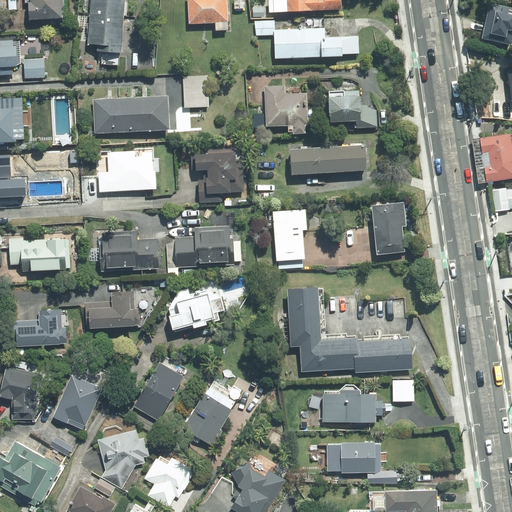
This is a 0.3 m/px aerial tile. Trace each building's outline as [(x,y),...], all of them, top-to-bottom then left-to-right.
[(19,12),(19,0),(6,0),(6,12),(19,12)] [(55,0),(20,0),(21,13),(55,12),(55,0)] [(119,0),(86,0),(85,47),(118,48),(119,0)] [(229,0),(187,0),(188,26),(230,25),(229,0)] [(242,11),(242,0),(232,0),(232,10),(242,11)] [(269,0),(270,11),(344,9),(343,0),(269,0)] [(506,8),(487,4),(479,39),(485,40),(486,35),(499,38),(501,30),(509,31),(511,17),(511,15),(505,14),(506,8)] [(315,27),(274,27),(275,65),(360,65),(360,37),(315,37),(315,27)] [(0,67),(17,67),(16,33),(0,33),(0,67)] [(43,62),(23,63),(24,80),(44,79),(43,62)] [(207,78),(183,78),(183,109),(207,109),(207,78)] [(288,84),(262,87),(266,130),(290,128),(291,135),(311,133),(307,93),(289,94),(288,84)] [(165,85),(85,87),(86,122),(166,120),(165,85)] [(346,94),(326,95),(327,122),(363,121),(363,129),(378,129),(377,89),(345,90),(346,94)] [(8,96),(0,95),(0,131),(9,132),(8,96)] [(511,145),(508,146),(506,134),(479,137),(481,153),(486,153),(488,167),(482,168),(484,182),(511,178),(511,145)] [(150,139),(100,140),(101,160),(91,161),(91,179),(151,178),(150,139)] [(366,144),(294,147),(295,174),(367,171),(366,144)] [(236,149),(196,150),(197,171),(212,170),(213,180),(197,180),(198,204),(222,203),(222,193),(245,193),(245,163),(237,163),(236,149)] [(72,166),(39,166),(39,186),(73,186),(72,166)] [(511,187),(490,191),(493,212),(511,208),(511,187)] [(405,201),(372,205),(378,255),(411,251),(405,201)] [(309,207),(271,210),(276,269),(307,267),(304,225),(310,225),(309,207)] [(68,222),(2,223),(2,249),(23,249),(23,259),(68,259),(68,222)] [(170,267),(235,263),(233,224),(197,226),(197,234),(168,235),(170,267)] [(100,272),(158,269),(157,239),(138,240),(137,230),(98,231),(100,272)] [(166,308),(175,334),(230,315),(217,276),(180,289),(185,302),(166,308)] [(322,283),(291,283),(293,343),(300,343),(301,369),(415,366),(414,334),(324,336),(322,283)] [(91,329),(136,328),(135,290),(111,291),(111,306),(91,306),(91,329)] [(13,347),(67,345),(65,308),(35,310),(35,327),(12,329),(13,347)] [(131,404),(159,419),(187,367),(159,352),(131,404)] [(43,364),(7,364),(7,420),(43,420),(43,364)] [(100,382),(66,370),(50,413),(84,426),(100,382)] [(185,428),(212,443),(242,388),(215,373),(185,428)] [(412,381),(391,380),(390,402),(411,403),(412,381)] [(371,391),(322,393),(323,421),(372,419),(371,391)] [(108,477),(122,484),(150,434),(121,418),(103,450),(118,459),(108,477)] [(286,438),(273,430),(264,443),(277,451),(286,438)] [(73,445),(54,435),(48,446),(67,457),(73,445)] [(381,441),(329,442),(329,471),(368,470),(368,483),(404,482),(404,463),(382,463),(381,441)] [(0,486),(38,504),(57,461),(21,444),(17,454),(0,446),(0,486)] [(147,490),(171,505),(195,467),(165,449),(148,477),(154,480),(147,490)] [(231,469),(239,483),(224,510),(227,511),(256,511),(259,508),(265,511),(285,476),(268,467),(266,472),(253,465),(250,459),(231,469)] [(117,511),(123,504),(81,480),(64,508),(70,511),(117,511)] [(435,511),(435,484),(404,485),(405,511),(435,511)]
